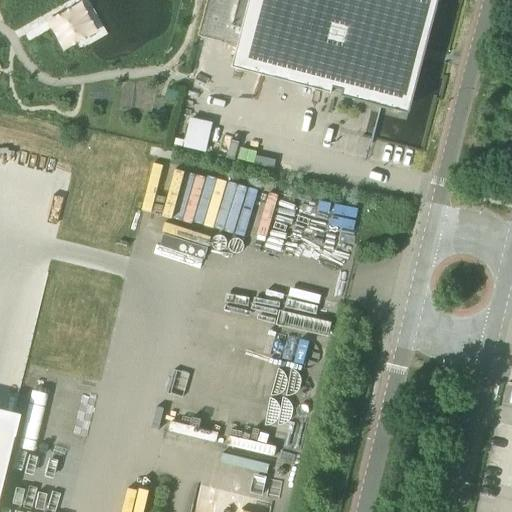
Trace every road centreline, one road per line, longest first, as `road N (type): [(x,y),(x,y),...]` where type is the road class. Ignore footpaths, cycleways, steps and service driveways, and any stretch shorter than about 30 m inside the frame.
road 1 (unclassified): [(492,0),(434,216)]
road 2 (unclassified): [(407,323),(362,511)]
road 3 (unclassified): [(448,511),(490,340)]
